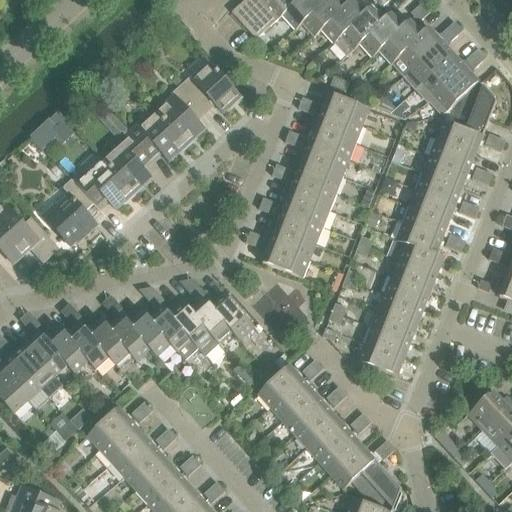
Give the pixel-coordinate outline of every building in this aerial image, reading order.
[(256,43),(282,19),(281,17),(299,0),(247,0),(231,16),(256,43)] [(295,33),(301,27),(325,5),(324,4),(320,0),(299,0),(281,17),(282,19),(295,33)] [(313,41),(322,33),(321,33),(344,11),(344,10),(334,0),(328,0),(324,4),(325,5),(301,27),(313,41)] [(379,10),(385,4),(381,0),(374,0),(372,2),(379,10)] [(321,33),(322,33),(334,47),(340,41),(339,40),(363,18),(362,17),(350,4),(344,10),(344,11),(321,33)] [(423,5),(417,10),(424,19),(430,13),(423,5)] [(345,60),(359,48),(358,47),(383,24),(370,10),(362,17),(363,18),(339,40),(340,41),(334,47),(345,60)] [(417,24),(424,19),(417,10),(410,16),(417,24)] [(371,61),(379,54),(379,53),(403,31),(402,30),(390,17),(383,24),(358,47),(359,48),(371,61)] [(408,24),(402,30),(403,31),(379,53),(379,54),(390,66),(421,38),(420,38),(408,24)] [(454,25),(447,30),(455,39),(461,33),(454,25)] [(449,44),(455,39),(447,30),(441,35),(449,44)] [(402,80),(404,79),(409,73),(439,45),(427,32),(420,38),(421,38),(390,66),(402,80)] [(404,79),(416,92),(451,59),(439,45),(409,73),(404,79)] [(477,51),(471,57),(479,66),(485,60),(477,51)] [(473,71),(479,66),(471,57),(465,62),(473,71)] [(427,105),(429,104),(463,73),(451,59),(416,92),(427,105)] [(190,79),(180,88),(204,115),(213,106),(222,115),(240,99),(210,67),(193,82),(190,79)] [(446,115),(459,104),(458,104),(476,87),(463,73),(429,104),(442,119),(446,115)] [(342,93),(345,85),(333,80),(330,88),(342,93)] [(363,89),(355,86),(348,101),(351,102),(363,89)] [(461,105),(451,128),(482,141),(482,140),(481,139),(494,107),(476,87),(458,104),(459,104),(461,105)] [(196,122),(204,115),(180,88),(171,96),(174,99),(156,115),(186,148),(204,131),(196,122)] [(328,97),(321,115),(360,131),(367,113),(328,97)] [(302,101),(300,107),(315,113),(318,107),(302,101)] [(313,118),(315,113),(300,107),(298,112),(313,118)] [(390,116),(390,117),(403,122),(404,122),(405,121),(401,117),(403,115),(397,110),(390,116)] [(57,114),(49,122),(56,130),(59,127),(62,124),(66,129),(73,136),(76,134),(57,114)] [(168,164),(186,148),(156,115),(140,130),(137,127),(127,136),(151,162),(160,154),(168,164)] [(321,115),(314,132),(353,148),(360,131),(321,115)] [(56,130),(51,135),(62,147),(73,136),(66,129),(62,124),(59,127),(56,130)] [(442,124),(435,143),(475,158),(482,141),(451,128),(442,124)] [(314,132),(307,149),(347,164),(353,148),(314,132)] [(289,134),(286,141),(302,147),(304,140),(289,134)] [(142,171),(151,162),(127,136),(117,145),(120,148),(103,163),(133,196),(150,179),(142,171)] [(489,138),(487,143),(502,149),(504,144),(489,138)] [(300,152),(302,147),(286,141),(285,146),(300,152)] [(435,143),(429,159),(469,175),(475,158),(435,143)] [(500,155),(502,149),(487,143),(484,148),(500,155)] [(307,149),(301,166),(340,181),(347,164),(307,149)] [(399,166),(404,154),(396,151),(391,163),(399,166)] [(382,168),(384,161),(375,158),(372,165),(382,168)] [(429,159),(422,176),(462,192),(469,175),(429,159)] [(83,175),(74,184),(94,206),(98,211),(107,202),(115,211),(133,196),(103,163),(87,178),(83,175)] [(301,166),(294,183),(334,198),(340,181),(301,166)] [(276,168),(273,174),(288,180),(291,174),(276,168)] [(475,171),(473,177),(489,183),(491,178),(475,171)] [(287,185),(288,180),(273,174),(271,179),(287,185)] [(422,176),(416,193),(456,208),(462,192),(422,176)] [(486,188),(489,183),(473,177),(471,182),(486,188)] [(85,214),(94,206),(74,184),(71,181),(62,189),(70,198),(58,210),(55,207),(42,218),(70,249),(82,238),(84,240),(97,228),(85,214)] [(294,183),(288,200),(327,215),(334,198),(294,183)] [(374,193),(367,191),(361,207),(367,210),(374,193)] [(416,193),(409,209),(449,225),(456,208),(416,193)] [(288,200),(281,216),(320,232),(327,215),(288,200)] [(263,201),(260,208),(275,214),(278,207),(263,201)] [(462,205),(460,210),(475,216),(477,211),(462,205)] [(0,259),(3,256),(12,266),(29,252),(43,266),(59,251),(31,220),(23,227),(6,208),(0,213),(0,259)] [(274,219),(275,214),(260,208),(258,213),(274,219)] [(409,209),(403,225),(443,241),(449,225),(409,209)] [(473,222),(475,216),(460,210),(458,216),(473,222)] [(379,219),(371,215),(366,227),(375,230),(379,219)] [(281,216),(274,233),(314,249),(320,232),(281,216)] [(501,229),(510,232),(511,226),(511,220),(505,218),(501,229)] [(395,245),(403,247),(435,260),(436,258),(443,241),(403,225),(395,245)] [(274,233),(268,249),(307,265),(314,249),(274,233)] [(250,236),(247,241),(262,247),(264,241),(250,236)] [(449,239),(448,243),(463,248),(464,245),(449,239)] [(361,240),(358,248),(369,253),(373,244),(361,240)] [(259,253),(262,247),(247,241),(245,247),(259,253)] [(460,255),(463,248),(448,243),(445,249),(460,255)] [(443,260),(436,258),(435,260),(403,247),(396,263),(436,279),(443,260)] [(366,260),(369,253),(358,248),(355,255),(366,260)] [(301,282),(307,265),(268,249),(261,267),(301,282)] [(488,263),(496,266),(500,255),(492,252),(488,263)] [(507,258),(500,255),(496,266),(503,268),(507,258)] [(396,263),(390,280),(429,296),(436,279),(396,263)] [(348,274),(345,282),(356,287),(359,278),(348,274)] [(390,280),(383,297),(422,313),(429,296),(390,280)] [(178,285),(190,297),(198,288),(192,282),(178,285)] [(353,294),(356,287),(345,282),(342,289),(353,294)] [(511,284),(505,282),(498,300),(511,305),(511,284)] [(487,295),(491,287),(480,283),(477,291),(487,295)] [(204,294),(198,288),(190,297),(195,302),(199,298),(203,303),(204,302),(212,311),(211,311),(231,334),(231,335),(238,343),(253,330),(225,299),(218,305),(206,292),(204,294)] [(137,293),(149,305),(158,297),(151,290),(137,293)] [(288,296),(274,308),(284,319),(298,307),(288,296)] [(163,303),(158,297),(149,305),(154,311),(160,306),(163,303)] [(383,297),(376,314),(416,330),(422,313),(383,297)] [(201,305),(191,314),(190,315),(218,346),(231,335),(231,334),(211,311),(212,311),(204,302),(203,303),(199,298),(195,302),(197,301),(201,305)] [(101,308),(107,314),(116,305),(110,299),(101,308)] [(122,311),(116,305),(107,314),(112,320),(122,311)] [(60,315),(66,322),(75,313),(69,306),(60,315)] [(183,363),(197,351),(190,343),(191,343),(170,320),(171,319),(160,306),(154,311),(158,315),(150,322),(149,323),(170,346),(169,347),(183,363)] [(185,307),(171,319),(170,320),(191,343),(190,343),(197,351),(204,359),(218,346),(190,315),(191,314),(185,307)] [(334,307),(331,316),(341,320),(345,312),(334,307)] [(81,320),(75,313),(66,322),(72,328),(81,320)] [(376,314),(370,331),(409,347),(416,330),(376,314)] [(19,323),(25,329),(34,321),(28,315),(19,323)] [(143,315),(130,327),(128,328),(150,351),(149,352),(155,359),(169,347),(170,346),(149,323),(150,322),(143,315)] [(339,327),(341,320),(331,316),(328,323),(339,327)] [(122,319),(109,331),(108,333),(128,355),(128,356),(135,364),(149,352),(150,351),(128,328),(130,327),(122,319)] [(40,327),(34,321),(25,329),(30,336),(40,327)] [(101,323),(88,335),(87,336),(107,359),(106,361),(113,369),(128,356),(128,355),(108,333),(109,331),(101,323)] [(81,327),(68,339),(67,340),(87,362),(86,364),(94,372),(106,361),(107,359),(87,336),(88,335),(81,327)] [(61,331),(47,343),(46,344),(67,367),(66,368),(73,376),(86,364),(87,362),(67,340),(68,339),(61,331)] [(370,331),(363,348),(403,363),(409,347),(370,331)] [(332,344),(335,336),(325,332),(322,340),(332,344)] [(40,335),(26,348),(54,379),(66,368),(67,367),(46,344),(47,343),(40,335)] [(13,351),(6,345),(0,350),(0,356),(3,360),(13,351)] [(53,380),(54,379),(26,348),(12,360),(40,392),(48,401),(62,388),(53,380)] [(357,365),(396,380),(403,363),(363,348),(357,365)] [(290,362),(284,356),(273,366),(279,372),(290,362)] [(12,360),(0,370),(0,373),(27,403),(40,392),(12,360)] [(301,375),(305,379),(317,367),(314,363),(301,375)] [(309,383),(322,372),(317,367),(305,379),(309,383)] [(273,377),(277,374),(272,368),(268,372),(273,377)] [(257,397),(270,411),(300,383),(287,370),(275,381),(265,390),(257,397)] [(266,371),(256,380),(265,390),(275,381),(273,378),(266,371)] [(0,401),(13,416),(27,403),(0,373),(0,401)] [(258,385),(254,381),(250,385),(254,389),(258,385)] [(270,411),(282,424),(312,397),(300,383),(270,411)] [(196,385),(180,394),(198,426),(214,417),(196,385)] [(326,402),(329,406),(342,394),(338,391),(326,402)] [(236,394),(227,402),(233,409),(242,401),(236,394)] [(333,410),(346,399),(342,394),(329,406),(333,410)] [(467,417),(483,434),(511,407),(504,399),(500,403),(492,395),(467,417)] [(107,398),(103,397),(100,401),(104,406),(110,401),(107,398)] [(282,424),(294,438),(324,410),(312,397),(282,424)] [(130,417),(134,421),(147,409),(143,405),(130,417)] [(511,416),(511,407),(483,434),(497,449),(511,435),(511,417),(511,416)] [(55,452),(92,419),(83,409),(70,421),(63,413),(44,430),(51,437),(45,442),(55,452)] [(138,426),(152,414),(147,409),(134,421),(138,426)] [(294,438),(306,451),(336,424),(324,410),(294,438)] [(86,440),(98,454),(129,426),(116,412),(86,440)] [(350,428),(354,432),(366,422),(362,417),(350,428)] [(357,436),(369,425),(366,422),(354,432),(357,436)] [(306,451),(318,465),(348,437),(336,424),(306,451)] [(98,454),(110,467),(141,439),(129,426),(98,454)] [(154,444),(158,448),(171,435),(168,431),(154,444)] [(162,453),(176,440),(171,435),(158,448),(162,453)] [(505,471),(511,465),(511,464),(511,435),(497,449),(490,456),(505,471)] [(318,465),(331,478),(361,451),(348,437),(318,465)] [(110,467),(122,480),(153,452),(141,439),(110,467)] [(374,455),(378,459),(390,448),(386,444),(374,455)] [(445,451),(454,460),(460,455),(451,446),(445,451)] [(382,463),(394,452),(390,448),(378,459),(382,463)] [(343,492),(350,486),(372,464),(361,451),(331,478),(343,492)] [(122,480),(134,493),(165,466),(153,452),(122,480)] [(467,463),(460,455),(454,460),(461,468),(467,463)] [(179,471),(182,474),(195,462),(192,458),(179,471)] [(187,479),(200,467),(195,462),(182,474),(187,479)] [(350,486),(367,505),(366,508),(376,511),(392,511),(399,494),(372,464),(350,486)] [(134,493),(146,507),(177,479),(165,466),(134,493)] [(475,483),(483,492),(489,486),(481,478),(475,483)] [(146,507),(151,511),(166,511),(189,492),(177,479),(146,507)] [(203,498),(206,501),(219,488),(216,485),(203,498)] [(497,495),(489,486),(483,492),(491,500),(497,495)] [(78,487),(73,492),(77,497),(82,492),(78,487)] [(211,506),(224,494),(219,488),(206,501),(211,506)] [(12,498),(6,511),(55,511),(59,504),(22,489),(17,500),(12,498)] [(166,511),(193,511),(201,505),(189,492),(166,511)] [(82,503),(87,499),(82,494),(77,498),(82,503)] [(351,502),(346,511),(376,511),(366,508),(351,502)]
